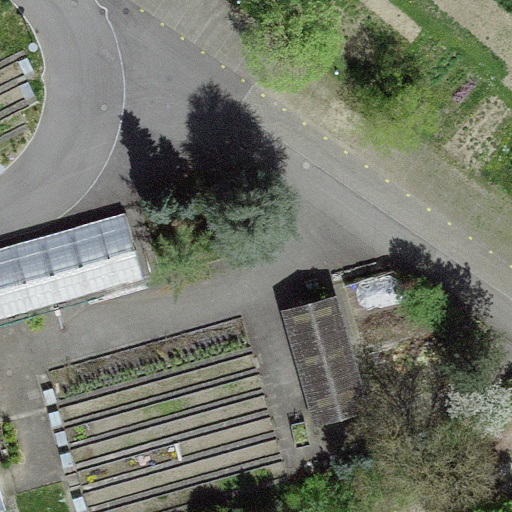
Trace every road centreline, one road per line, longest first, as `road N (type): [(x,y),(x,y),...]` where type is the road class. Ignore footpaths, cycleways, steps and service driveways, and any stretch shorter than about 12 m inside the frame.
road 1 (unclassified): [(81,49),(511,335)]
road 2 (residential): [(0,212),(51,178),(70,147),(83,109),(81,49)]
